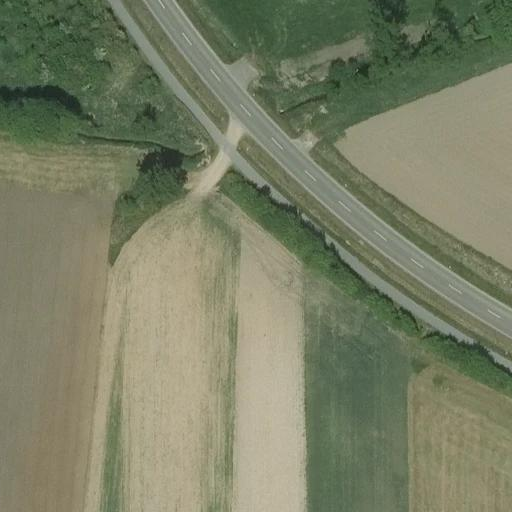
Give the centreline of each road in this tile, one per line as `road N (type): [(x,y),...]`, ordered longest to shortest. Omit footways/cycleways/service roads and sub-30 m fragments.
road 1 (secondary): [(156,0),(215,79),(306,175),(384,242),(511,326)]
road 2 (track): [(240,107),(216,172),(193,200),(136,239),(119,268),(89,511)]
